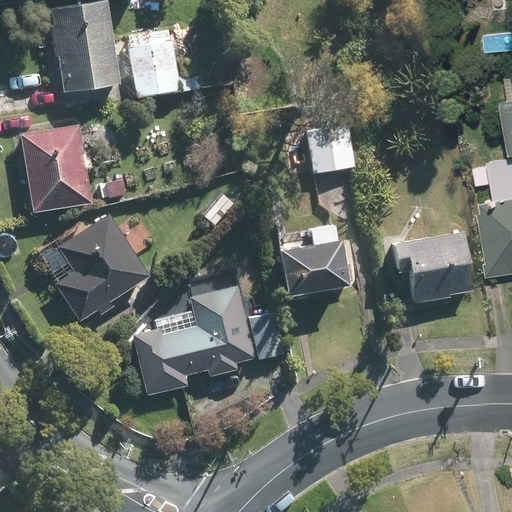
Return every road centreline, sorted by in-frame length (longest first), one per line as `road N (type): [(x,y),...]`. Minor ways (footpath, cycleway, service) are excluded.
road 1 (residential): [(511,404),(375,419),(282,470),(240,511)]
road 2 (residential): [(176,511),(78,461),(0,386)]
